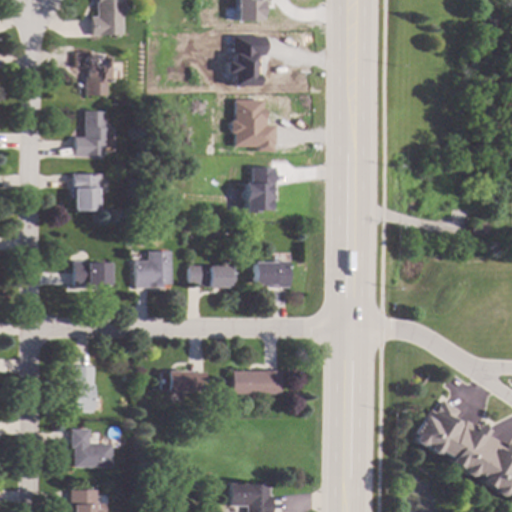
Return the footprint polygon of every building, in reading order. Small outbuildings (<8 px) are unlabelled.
[(118,0),(118,1),(120,1),(120,16),(118,16),(118,35),(88,35),(87,35),(87,20),(87,17),(94,17),(93,0),(118,0)] [(258,21),(258,10),(264,10),(264,0),(232,0),(233,22),(258,21)] [(253,86),(253,56),(261,56),(261,37),(227,36),(226,86),(253,86)] [(86,54),(92,54),(92,57),(107,57),(107,83),(102,83),(103,96),(82,96),(82,77),(84,77),(84,69),(71,69),(71,68),(71,53),(71,51),(86,51),(86,54)] [(186,122),(167,121),(168,88),(187,89),(186,122)] [(261,100),(228,100),(228,135),(229,135),(229,147),(252,148),(252,152),(270,152),(270,126),(261,126),(261,100)] [(101,128),(106,128),(106,140),(100,140),(101,156),(70,156),(70,153),(70,141),(70,138),(81,138),(80,112),(100,112),(101,128)] [(268,167),(246,168),(246,184),(237,184),(238,212),(269,212),(268,167)] [(98,194),(94,194),(94,211),(70,211),(70,198),(69,198),(68,188),(68,175),(98,174),(98,194)] [(171,177),(170,195),(157,195),(158,177),(171,177)] [(485,224),(485,234),(468,234),(468,232),(469,225),(469,223),(485,224)] [(166,284),(158,284),(158,289),(144,288),(133,288),(130,288),(130,261),(143,261),(143,252),(166,252),(166,284)] [(105,285),(90,285),(90,288),(68,288),(68,285),(68,274),(68,263),(105,264),(105,285)] [(285,264),(285,288),(282,288),(271,288),(263,288),(263,285),(249,285),(249,265),(249,263),(285,263),(285,264)] [(229,287),(198,287),(198,285),(196,285),(186,285),(183,285),(183,267),(230,268),(229,287)] [(87,413),(63,413),(64,381),(70,381),(70,367),(72,367),(86,367),(88,367),(87,413)] [(276,394),(227,393),(228,382),(228,372),(259,372),(259,370),(262,370),(274,371),(277,371),(276,394)] [(186,373),(200,373),(202,373),(201,391),(155,390),(155,372),(186,373)] [(441,402),(453,410),(450,414),(472,428),(481,434),(501,448),(505,442),(506,443),(511,446),(511,464),(508,471),(511,473),(511,475),(498,497),(406,436),(419,416),(425,409),(428,411),(437,399),(441,402)] [(84,445),(107,445),(106,468),(69,468),(69,448),(66,448),(66,445),(66,432),(66,430),(79,430),(84,430),(84,445)] [(265,496),(269,496),(269,498),(268,511),(242,511),(242,507),(224,506),(225,484),(265,485),(265,496)] [(92,504),(100,504),(100,511),(65,511),(66,505),(66,490),(74,490),(92,491),(92,504)]
